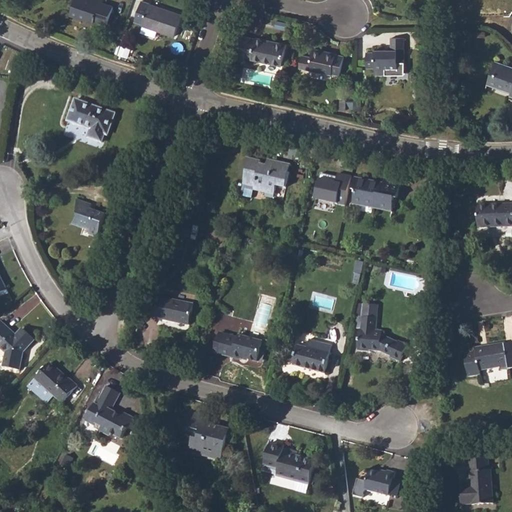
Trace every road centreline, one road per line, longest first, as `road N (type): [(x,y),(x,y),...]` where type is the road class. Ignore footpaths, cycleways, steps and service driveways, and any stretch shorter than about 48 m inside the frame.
road 1 (residential): [(511,151),(405,148),(186,98)]
road 2 (residential): [(103,345),(147,376),(282,413),(354,430),(397,425)]
road 3 (residential): [(186,98),(103,345)]
road 4 (residential): [(186,98),(63,57),(0,26)]
road 5 (residential): [(1,185),(50,291),(103,345)]
